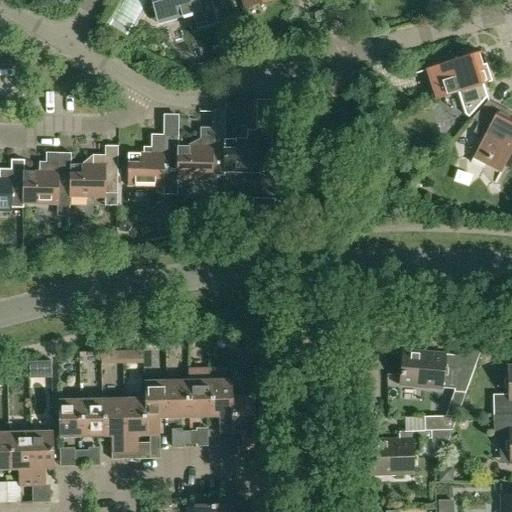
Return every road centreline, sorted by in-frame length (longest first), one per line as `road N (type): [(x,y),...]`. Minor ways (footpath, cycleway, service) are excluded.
road 1 (tertiary): [(511,271),(308,267),(110,291),(0,317)]
road 2 (unclassified): [(162,97),(339,58)]
road 3 (residential): [(339,58),(504,12)]
road 4 (unclassified): [(162,97),(0,139)]
road 5 (residential): [(131,476),(260,473)]
